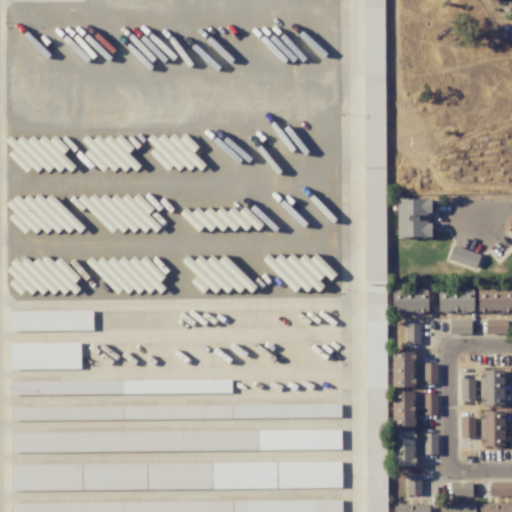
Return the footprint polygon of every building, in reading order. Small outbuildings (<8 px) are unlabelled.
[(135,161),(127,153),(133,148),(117,131),(105,143),(99,136),(89,146),(94,152),(99,147),(112,161),(107,165),(113,171),(119,166),(124,171),(135,161)] [(166,171),(173,165),(178,171),(184,165),(191,173),(202,163),(192,152),(198,147),(185,133),(179,139),(173,133),(167,139),(160,131),(148,141),(154,148),(149,152),(166,171)] [(70,162),(62,155),(68,148),(54,135),(49,140),(43,135),(35,143),(23,132),(12,144),(15,146),(7,155),(25,172),(31,167),(36,172),(42,167),(48,172),(53,167),(59,173),(70,162)] [(78,223),(48,190),(36,202),(28,194),(22,199),(17,194),(6,204),(13,213),(8,218),(23,234),(30,228),(37,236),(49,225),(56,233),(63,228),(67,233),(78,223)] [(96,197),(96,206),(89,205),(89,214),(98,214),(98,212),(129,212),(129,221),(142,221),(142,211),(149,212),(149,198),(96,197)] [(396,237),(431,238),(431,222),(418,221),(418,214),(430,215),(431,199),(397,199),(396,237)] [(191,213),(209,231),(215,226),(221,231),(227,225),(234,232),(248,217),(234,204),(226,212),(220,206),(214,212),(208,206),(202,213),(197,208),(191,213)] [(475,269),(480,255),(454,245),(448,259),(475,269)] [(293,293),(300,286),(306,292),(312,286),(317,292),(324,286),(322,284),(333,272),(316,253),(309,259),(304,253),(297,260),(291,253),(285,259),(279,252),(267,264),(293,293)] [(79,277),(59,257),(53,262),(46,254),(34,265),(26,257),(20,263),(16,258),(5,269),(14,278),(8,283),(19,295),(25,289),(31,295),(37,289),(44,297),(55,287),(63,295),(69,289),(74,294),(79,289),(73,283),(79,277)] [(107,274),(114,273),(113,262),(102,263),(102,260),(92,261),(93,271),(106,270),(107,274)] [(473,312),(473,289),(437,290),(438,313),(473,312)] [(511,290),(478,289),(477,312),(511,312),(511,290)] [(426,290),(392,290),(392,314),(427,313),(426,290)] [(92,330),(92,310),(12,311),(12,317),(10,317),(10,331),(92,330)] [(507,333),(506,319),(485,320),(486,334),(507,333)] [(470,334),(470,320),(449,320),(449,334),(470,334)] [(419,323),(405,323),(405,344),(419,344),(419,323)] [(80,343),(10,343),(10,369),(80,369),(80,343)] [(392,387),(415,386),(414,352),(391,352),(392,387)] [(436,363),(422,363),(422,384),(436,384),(436,363)] [(503,370),(480,370),(481,405),(503,405),(503,370)] [(459,399),(474,400),(475,379),(460,378),(459,399)] [(415,426),(414,391),(392,392),(392,426),(415,426)] [(436,415),(436,394),(422,394),(422,415),(436,415)] [(504,411),(481,411),(480,446),(503,447),(504,411)] [(474,417),(460,417),(460,438),(474,438),(474,417)] [(340,429),(211,431),(211,445),(219,444),(219,451),(341,449),(340,429)] [(392,430),(391,466),(414,467),(415,431),(392,430)] [(11,452),(130,452),(130,445),(171,445),(171,432),(11,432),(11,452)] [(436,433),(422,434),(423,455),(437,454),(436,433)] [(341,461),(277,462),(277,488),(341,488),(341,461)] [(275,462),(213,463),(214,489),(276,487),(275,462)] [(11,465),(12,491),(81,489),(80,463),(11,465)] [(146,465),(93,465),(93,480),(92,480),(92,487),(146,487),(146,465)] [(420,474),(406,474),(407,495),(420,495),(420,474)] [(471,496),(471,482),(450,483),(450,497),(471,496)] [(490,496),(510,497),(511,482),(490,482),(490,496)]
